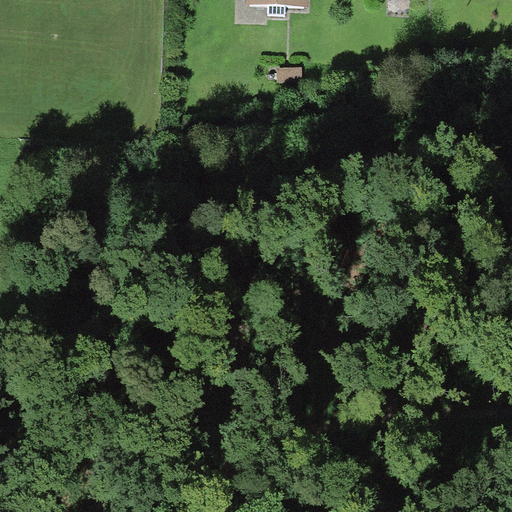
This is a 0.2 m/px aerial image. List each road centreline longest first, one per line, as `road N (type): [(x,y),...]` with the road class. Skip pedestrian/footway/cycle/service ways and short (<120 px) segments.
road 1 (track): [(0,455),(141,438),(258,436)]
road 2 (track): [(258,436),(511,416)]
road 3 (track): [(258,436),(364,475),(407,511)]
